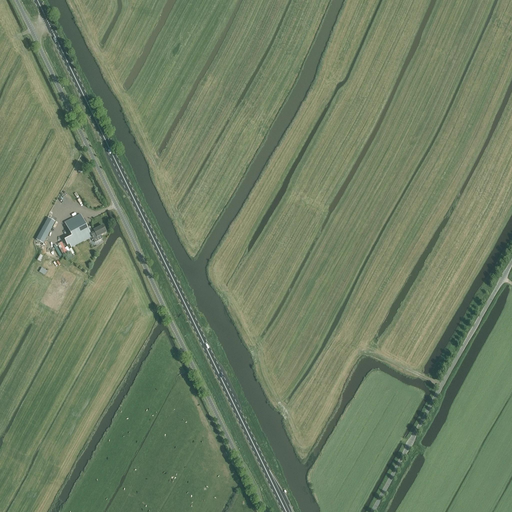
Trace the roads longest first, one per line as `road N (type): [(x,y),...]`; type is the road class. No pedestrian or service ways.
road 1 (primary): [(286,511),(37,0)]
road 2 (unclassified): [(265,511),(17,0)]
road 3 (unclassified): [(372,511),(511,263)]
road 4 (track): [(41,511),(139,325),(164,306)]
